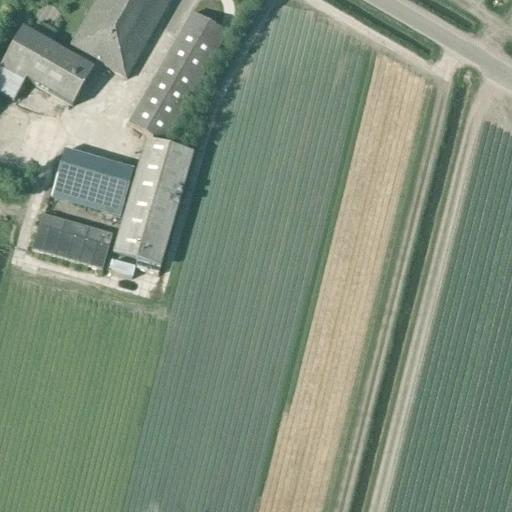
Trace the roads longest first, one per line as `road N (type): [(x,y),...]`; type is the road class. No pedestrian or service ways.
road 1 (track): [(370,511),(481,66)]
road 2 (unclassified): [(511,84),(368,0)]
